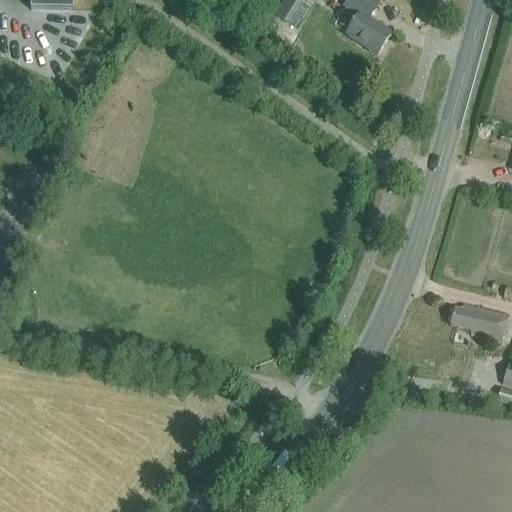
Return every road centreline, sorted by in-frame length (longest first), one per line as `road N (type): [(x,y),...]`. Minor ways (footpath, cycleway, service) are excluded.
road 1 (unclassified): [(198,511),(300,326),(356,179),(338,134),(158,0)]
road 2 (primary): [(268,511),(396,257),(484,0)]
road 3 (track): [(266,384),(0,334)]
